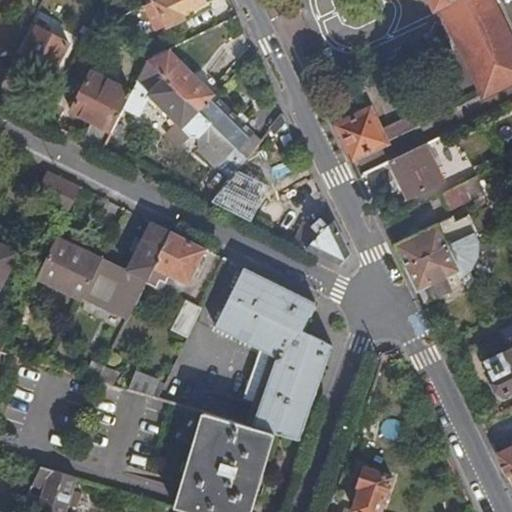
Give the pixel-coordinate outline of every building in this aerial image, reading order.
[(152,0),(165,26),(182,18),(179,11),(200,0),(152,0)] [(431,0),(433,4),(438,1),(482,96),(511,81),(511,42),(492,0),(431,0)] [(0,24),(0,66),(6,70),(27,25),(5,15),(0,24)] [(54,70),(68,40),(46,30),(50,22),(39,17),(22,54),(54,70)] [(211,90),(167,47),(146,57),(146,59),(194,106),(211,90)] [(130,91),(125,101),(136,107),(145,89),(194,138),(199,133),(210,122),(194,106),(146,59),(135,80),(130,91)] [(82,138),(102,148),(125,101),(130,91),(90,71),(71,109),(91,119),(82,138)] [(252,130),(211,90),(194,106),(210,122),(235,147),(252,130)] [(368,110),(336,124),(351,156),(450,111),(444,97),(376,127),(368,110)] [(282,119),(279,113),(270,125),(271,127),(274,129),(282,119)] [(235,147),(210,122),(199,133),(199,148),(231,178),(246,158),(235,147)] [(261,139),(252,130),(235,147),(246,158),(261,139)] [(424,144),(389,160),(406,196),(441,180),(424,144)] [(80,185),(47,168),(35,191),(69,209),(80,185)] [(478,174),(440,192),(448,208),(473,197),(475,188),(482,184),(478,174)] [(213,203),(251,222),(262,202),(227,183),(213,203)] [(348,255),(326,210),(310,229),(301,224),(292,242),(296,244),(337,265),(348,255)] [(446,218),(393,243),(403,264),(454,241),(475,231),(469,215),(449,225),(446,218)] [(127,268),(104,256),(102,259),(85,295),(128,317),(145,284),(171,230),(150,220),(127,268)] [(207,249),(171,230),(145,284),(157,290),(161,283),(166,285),(171,277),(189,286),(207,249)] [(37,276),(83,300),(85,295),(102,259),(56,236),(37,276)] [(454,241),(403,264),(422,303),(470,281),(464,269),(458,271),(449,251),(457,248),(454,241)] [(0,284),(17,251),(0,242),(0,284)] [(317,303),(246,268),(216,328),(279,359),(256,428),(274,433),(300,441),(323,373),(333,345),(304,332),(317,303)] [(188,338),(202,309),(186,300),(171,329),(188,338)] [(511,323),(499,330),(508,347),(486,357),(492,368),(488,370),(499,392),(511,386),(511,323)] [(0,350),(1,351),(10,333),(0,328),(0,350)] [(398,360),(394,352),(378,354),(375,363),(398,360)] [(129,390),(152,397),(158,377),(135,370),(129,390)] [(249,511),(274,433),(256,428),(205,412),(176,502),(209,511),(249,511)] [(511,442),(493,451),(504,476),(511,472),(511,442)] [(43,511),(69,511),(79,481),(42,469),(34,484),(46,489),(43,499),(29,495),(24,506),(43,511)] [(381,511),(392,479),(362,469),(356,487),(360,490),(352,511),(381,511)] [(182,511),(209,511),(176,502),(174,509),(182,511)]
